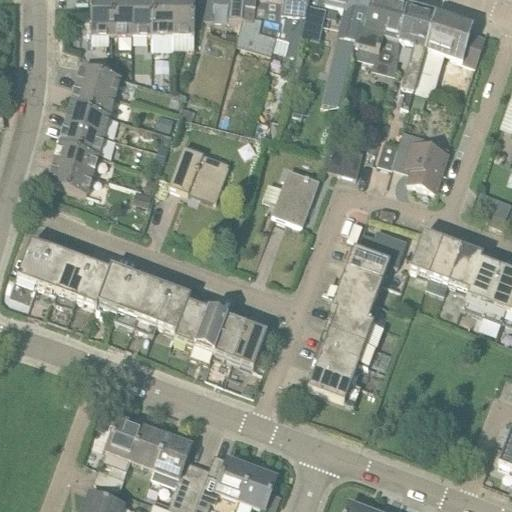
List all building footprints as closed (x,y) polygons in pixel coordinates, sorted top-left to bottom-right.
[(90,40),(111,40),(111,0),(90,0),(90,40)] [(111,40),(131,40),(131,0),(111,0),(111,40)] [(131,40),(152,40),(151,0),(131,0),(131,40)] [(152,56),(172,56),(172,0),(151,0),(152,40),(152,56)] [(193,55),(193,40),(193,23),(193,0),(172,0),(172,56),(172,55),(193,55)] [(240,25),(243,0),(213,0),(213,1),(193,0),(193,23),(212,23),(240,25)] [(275,44),(283,0),(243,0),(240,25),(241,25),(238,35),(250,38),(253,25),(261,26),(258,39),(275,44)] [(300,44),(309,0),(283,0),(275,44),(276,44),(277,43),(288,46),(285,58),(296,60),(300,44)] [(362,33),(371,1),(367,0),(309,0),(300,44),(318,48),(325,17),(343,22),(330,76),(347,79),(350,63),(359,32),(362,33)] [(359,32),(350,63),(373,69),(371,76),(392,82),(396,68),(399,47),(407,10),(371,1),(362,33),(359,32)] [(412,98),(434,18),(407,10),(399,47),(413,51),(399,100),(403,101),(400,112),(407,114),(409,110),(412,98)] [(412,98),(425,102),(430,103),(442,60),(475,72),(484,43),(469,38),(472,30),(434,18),(412,98)] [(302,62),(296,60),(294,71),(300,73),(302,63),(302,62)] [(75,92),(113,102),(119,82),(81,71),(75,92)] [(108,122),(113,102),(75,92),(70,111),(108,122)] [(422,114),(425,102),(412,98),(409,110),(422,114)] [(102,142),(108,122),(70,111),(64,131),(102,142)] [(180,111),(178,121),(191,124),(194,115),(180,111)] [(169,137),(173,123),(159,119),(155,133),(169,137)] [(269,126),(265,143),(272,145),(277,127),(269,126)] [(97,161),(102,142),(64,131),(59,150),(97,161)] [(434,198),(446,159),(421,151),(424,144),(402,137),(397,152),(391,175),(409,181),(406,189),(434,198)] [(355,184),(362,158),(348,154),(349,151),(329,146),(323,175),(355,184)] [(376,170),(391,175),(397,152),(383,148),(376,170)] [(158,149),(156,157),(165,160),(167,151),(158,149)] [(91,180),(97,161),(59,150),(53,169),(91,180)] [(213,207),(215,208),(228,175),(201,164),(203,161),(183,153),(167,193),(187,200),(188,197),(213,206),(213,207)] [(156,157),(154,165),(162,168),(165,160),(156,157)] [(85,201),(91,180),(53,169),(47,190),(85,201)] [(301,232),(318,187),(287,176),(270,221),(301,232)] [(147,183),(142,196),(152,200),(156,186),(147,183)] [(248,191),(234,187),(230,200),(244,205),(248,191)] [(135,196),(131,208),(148,213),(151,200),(135,196)] [(482,216),(511,222),(511,216),(511,206),(486,200),(482,216)] [(508,228),(492,221),(488,231),(504,237),(508,228)] [(382,288),(389,269),(397,272),(406,246),(376,235),(373,243),(363,239),(357,256),(352,255),(345,274),(382,288)] [(428,282),(441,246),(422,239),(408,275),(428,282)] [(448,290),(461,254),(441,246),(428,282),(448,290)] [(37,291),(50,255),(29,247),(16,284),(37,291)] [(479,267),(481,261),(461,254),(448,290),(468,297),(479,267)] [(56,298),(69,262),(50,255),(37,291),(56,298)] [(89,269),(69,262),(56,298),(52,308),(72,315),(76,306),(89,269)] [(482,321),(499,274),(479,267),(468,297),(462,313),(482,321)] [(97,310),(110,273),(109,272),(108,276),(89,269),(76,306),(96,313),(97,310)] [(116,317),(130,280),(110,273),(97,310),(116,317)] [(374,308),(382,288),(345,274),(338,294),(374,308)] [(501,328),(511,299),(511,278),(499,274),(482,321),(501,328)] [(149,287),(130,280),(116,317),(113,326),(133,333),(149,287)] [(12,284),(5,306),(29,313),(36,292),(12,284)] [(156,331),(169,295),(149,287),(133,333),(153,340),(156,331)] [(368,326),(374,308),(338,294),(330,314),(381,333),(382,333),(372,329),(373,328),(368,326)] [(173,346),(187,309),(189,302),(169,295),(156,331),(174,338),(172,346),(173,346)] [(511,331),(511,299),(501,328),(511,331)] [(193,353),(206,317),(187,309),(173,346),(193,353)] [(374,353),(381,333),(330,314),(330,315),(335,317),(328,336),(374,353)] [(212,361),(226,324),(206,317),(193,353),(212,361)] [(232,368),(245,331),(226,324),(212,361),(232,368)] [(252,375),(266,339),(245,331),(232,368),(252,375)] [(367,373),(374,353),(328,336),(321,357),(357,370),(367,373)] [(350,389),(357,370),(321,357),(314,376),(350,389)] [(343,409),(350,389),(314,376),(306,396),(343,409)] [(253,393),(242,389),(239,397),(250,401),(253,393)] [(103,436),(109,422),(99,418),(93,432),(103,436)] [(129,466),(142,433),(117,424),(105,457),(129,466)] [(153,474),(165,442),(142,433),(129,466),(153,474)] [(511,476),(511,435),(510,434),(503,453),(496,471),(511,476)] [(180,511),(197,471),(184,466),(190,451),(165,442),(153,474),(178,483),(166,511),(180,511)] [(214,461),(209,475),(194,511),(208,511),(211,507),(214,508),(218,499),(238,507),(250,474),(226,465),(214,461)] [(118,497),(123,484),(127,475),(117,471),(114,481),(98,475),(94,487),(118,497)] [(194,511),(209,475),(197,471),(180,511),(194,511)] [(252,511),(264,511),(275,483),(250,474),(238,507),(252,511)] [(84,511),(122,511),(123,511),(89,499),(84,511)]
